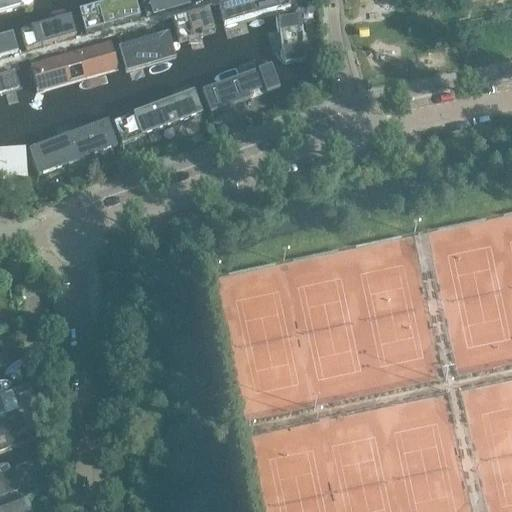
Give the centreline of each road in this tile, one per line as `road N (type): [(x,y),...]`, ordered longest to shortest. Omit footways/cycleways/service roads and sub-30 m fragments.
road 1 (unclassified): [(66,234),(353,126)]
road 2 (unclassified): [(66,234),(92,511)]
road 3 (unclassified): [(353,126),(511,94)]
road 4 (unclassified): [(353,126),(334,0)]
